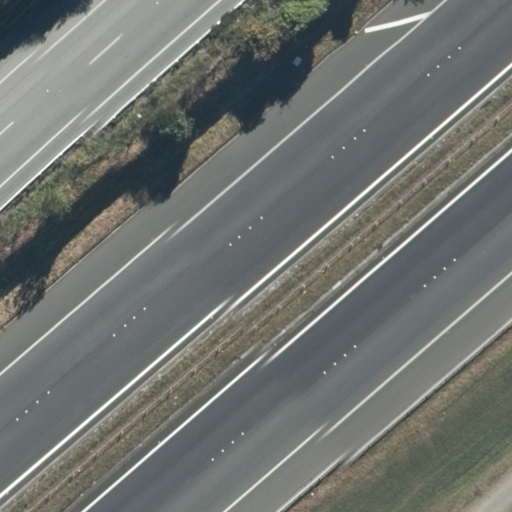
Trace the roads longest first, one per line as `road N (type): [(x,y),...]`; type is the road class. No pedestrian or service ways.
road 1 (trunk): [(0,442),(510,0)]
road 2 (trunk): [(511,207),(160,511)]
road 3 (unclassified): [(0,153),(168,0)]
